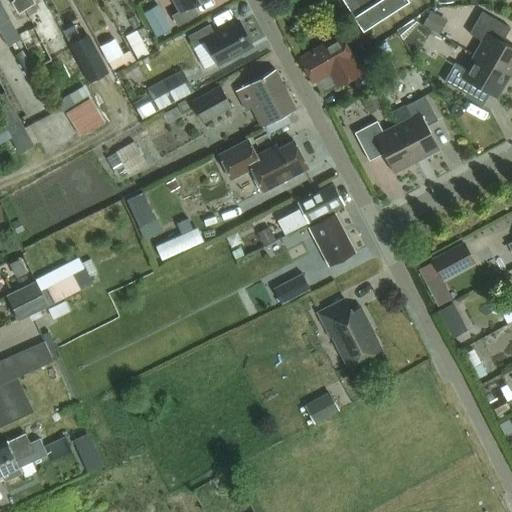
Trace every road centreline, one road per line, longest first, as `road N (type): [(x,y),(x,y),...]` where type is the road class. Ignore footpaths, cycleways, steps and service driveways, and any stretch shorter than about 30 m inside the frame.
road 1 (residential): [(511,483),(378,229)]
road 2 (residential): [(378,229),(255,0)]
road 3 (residential): [(378,229),(511,155)]
